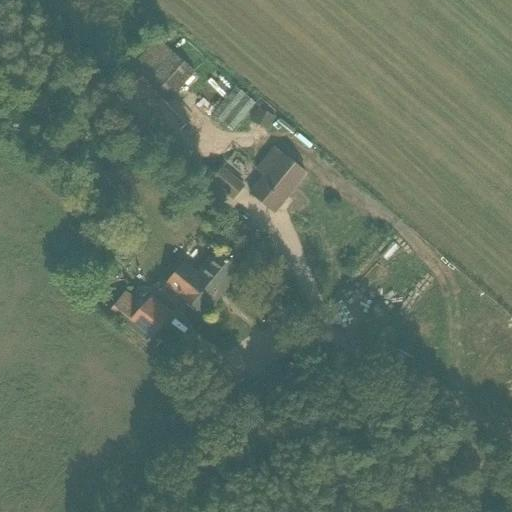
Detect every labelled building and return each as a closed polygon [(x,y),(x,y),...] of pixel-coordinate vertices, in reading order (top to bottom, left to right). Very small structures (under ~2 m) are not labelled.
[(157,40),(130,70),(135,74),(134,75),(167,104),(195,73),(167,49),(157,40)] [(235,131),(256,101),(236,86),(215,116),(235,131)] [(249,127),(267,136),(277,115),(260,107),(249,127)] [(273,214),(305,175),(274,149),(256,171),(264,177),(249,195),(273,214)] [(211,182),(232,200),(242,188),(221,170),(211,182)] [(183,303),(202,319),(239,274),(214,252),(196,274),(183,264),(159,293),(179,308),(183,303)] [(173,313),(153,297),(128,328),(148,343),(173,313)]
